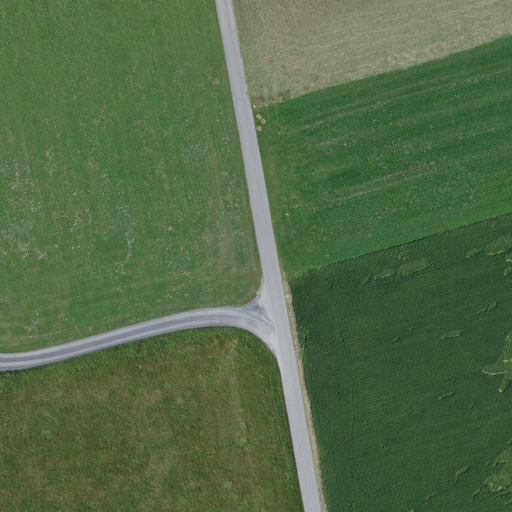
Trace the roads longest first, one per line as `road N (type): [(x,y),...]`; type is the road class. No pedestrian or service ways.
road 1 (unclassified): [(217,0),(310,511)]
road 2 (track): [(0,363),(217,317),(278,326)]
